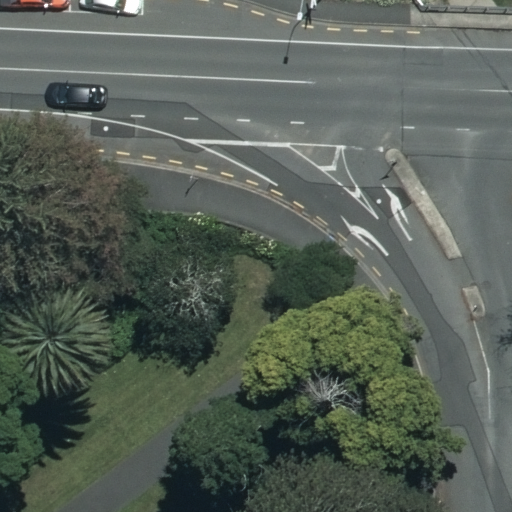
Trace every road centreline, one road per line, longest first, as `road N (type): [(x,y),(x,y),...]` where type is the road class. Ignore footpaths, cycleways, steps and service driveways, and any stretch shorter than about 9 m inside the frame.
road 1 (tertiary): [(359,83),(0,70)]
road 2 (residential): [(494,403),(478,311),(359,83)]
road 3 (tertiary): [(511,89),(359,83)]
